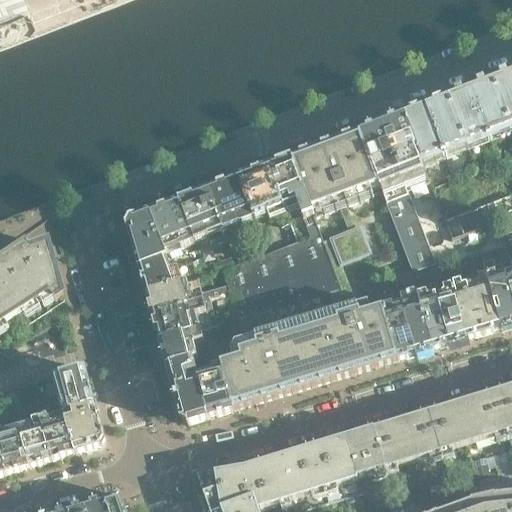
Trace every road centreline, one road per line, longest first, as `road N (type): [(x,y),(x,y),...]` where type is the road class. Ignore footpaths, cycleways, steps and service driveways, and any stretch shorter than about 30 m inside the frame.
road 1 (residential): [(144,465),(78,228),(84,208),(511,46)]
road 2 (residential): [(511,364),(144,465)]
road 3 (residential): [(0,508),(144,465)]
